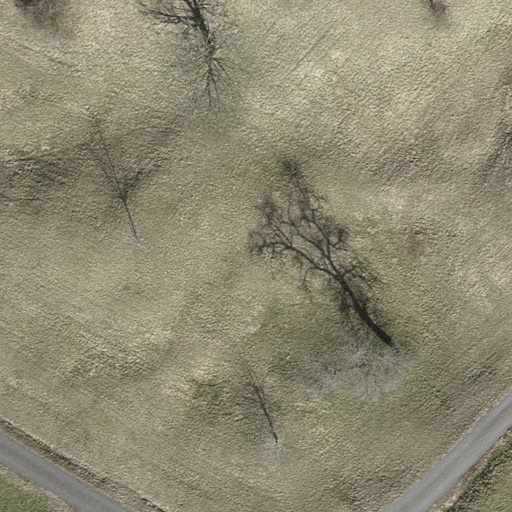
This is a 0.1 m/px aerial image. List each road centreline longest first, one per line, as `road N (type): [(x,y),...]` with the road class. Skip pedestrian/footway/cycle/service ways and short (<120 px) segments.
road 1 (track): [(406,511),(511,410)]
road 2 (track): [(0,438),(103,511)]
